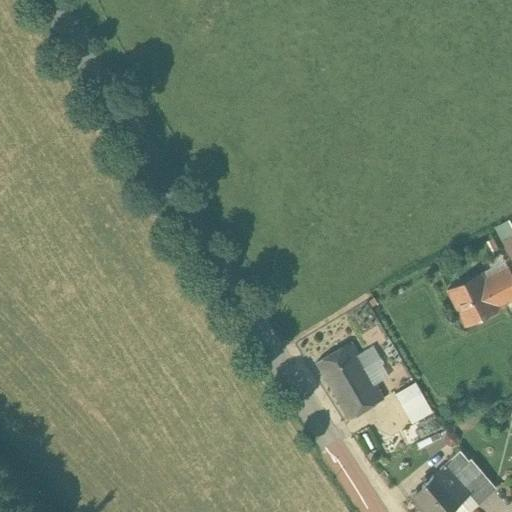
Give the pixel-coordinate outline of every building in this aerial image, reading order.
[(511,225),(508,219),(496,225),(511,258),(511,225)] [(511,271),(509,266),(484,279),(496,304),(511,296),(511,271)] [(480,271),(448,287),(449,288),(450,287),(460,307),(459,308),(467,324),(498,308),(496,304),(484,279),(480,271)] [(351,340),(317,360),(333,389),(355,377),(356,380),(370,372),(351,340)] [(370,372),(356,380),(355,377),(333,389),(350,417),(384,397),(370,372)] [(433,411),(416,381),(395,393),(413,423),(433,411)] [(472,458),(461,467),(452,457),(444,464),(464,488),(483,472),(472,458)] [(444,464),(411,494),(426,511),(449,511),(461,502),(469,494),(464,488),(444,464)] [(461,502),(449,511),(467,511),(469,511),(461,502)]
